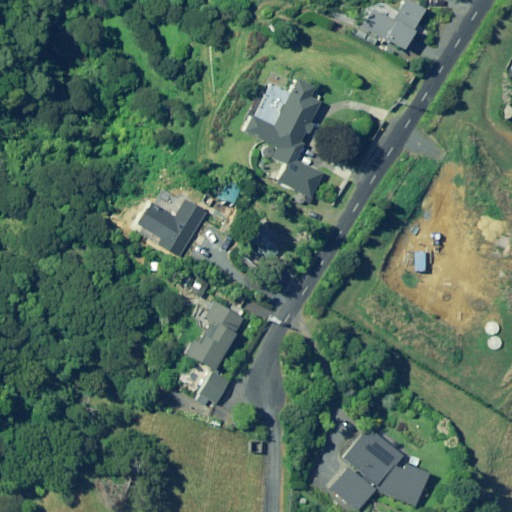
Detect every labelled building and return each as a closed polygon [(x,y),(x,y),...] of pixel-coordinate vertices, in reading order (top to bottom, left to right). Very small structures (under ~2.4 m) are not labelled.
[(421,10),(402,0),(400,0),(390,20),(369,10),(360,28),(400,49),(421,10)] [(299,143),(303,133),(307,135),(312,125),(308,123),(318,101),(307,96),(312,87),(293,78),(271,127),(249,116),(241,132),(265,143),(260,154),(284,165),(276,182),(310,198),(321,174),(294,161),(302,144),(299,143)] [(233,205),(238,189),(220,182),(214,198),(233,205)] [(248,231),(250,236),(247,238),(250,246),(253,245),(259,260),(275,254),(272,245),(276,244),(272,232),(268,233),(265,225),(248,231)] [(153,259),(149,267),(161,274),(165,265),(153,259)] [(189,274),(182,287),(201,298),(208,285),(189,274)] [(241,319),(212,303),(205,299),(193,316),(197,319),(197,320),(197,321),(197,322),(197,323),(198,324),(198,325),(198,326),(199,327),(199,328),(200,328),(200,329),(201,330),(202,331),(203,331),(203,332),(196,344),(191,340),(183,354),(211,371),(241,319)] [(226,383),(209,374),(194,401),(203,406),(207,400),(214,404),(226,383)] [(401,456),(366,428),(360,435),(342,458),(349,464),(329,489),(357,511),(374,490),(414,506),(426,475),(405,466),(401,471),(393,465),(401,456)]
